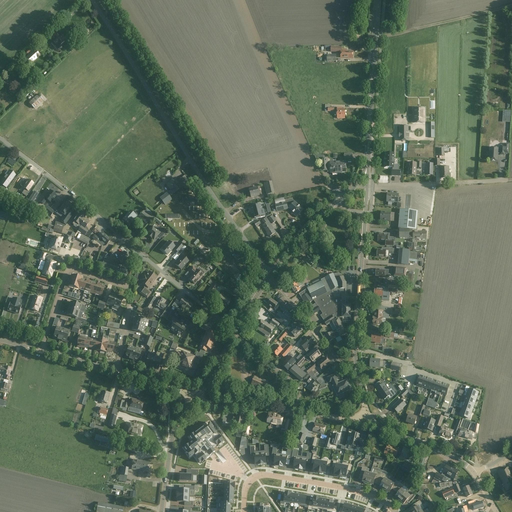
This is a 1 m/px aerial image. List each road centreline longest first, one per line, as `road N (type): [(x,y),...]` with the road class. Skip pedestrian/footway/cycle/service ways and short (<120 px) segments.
road 1 (unclassified): [(271,278),(91,0)]
road 2 (unclassified): [(228,326),(0,138)]
road 3 (residential): [(41,350),(72,269),(130,290),(117,371)]
road 4 (residential): [(395,511),(372,496),(274,475),(250,477),(244,511)]
road 5 (tertiary): [(366,410),(342,419),(195,397)]
road 6 (secondary): [(367,161),(377,0)]
road 7 (residential): [(367,186),(507,178)]
road 8 (secondary): [(355,349),(366,212)]
road 9 (secondary): [(474,472),(381,428),(366,410)]
road 10 (residential): [(355,363),(342,363),(271,278)]
road 11 (secondary): [(195,397),(173,432),(161,511)]
